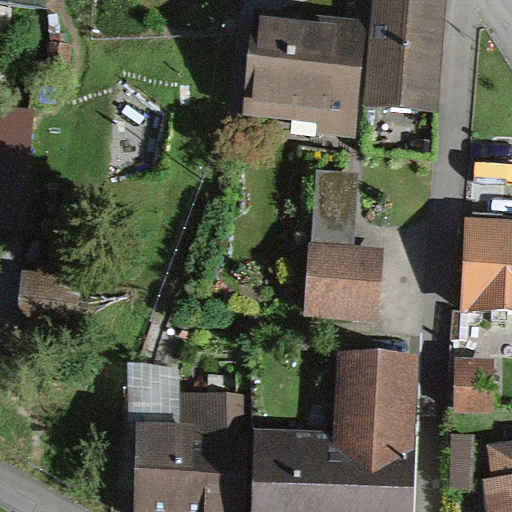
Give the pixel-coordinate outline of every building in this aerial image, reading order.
[(373,0),(363,107),(436,114),(446,0),(373,0)] [(262,30),(255,29),(247,111),(322,118),(320,131),(353,134),(364,21),(320,16),(319,23),(264,17),(262,30)] [(0,223),(37,224),(39,126),(0,125),(0,223)] [(309,242),(303,311),(381,316),(385,247),(355,245),(359,176),(317,173),(313,241),(309,242)] [(511,222),(467,220),(462,309),(511,312),(511,222)] [(414,511),(418,356),(337,354),(335,436),(261,434),(259,511),(414,511)] [(499,409),(500,355),(459,354),(457,408),(499,409)] [(139,406),(140,511),(231,511),(231,405),(139,406)] [(493,477),(485,478),(489,511),(511,511),(511,442),(489,445),(493,477)]
